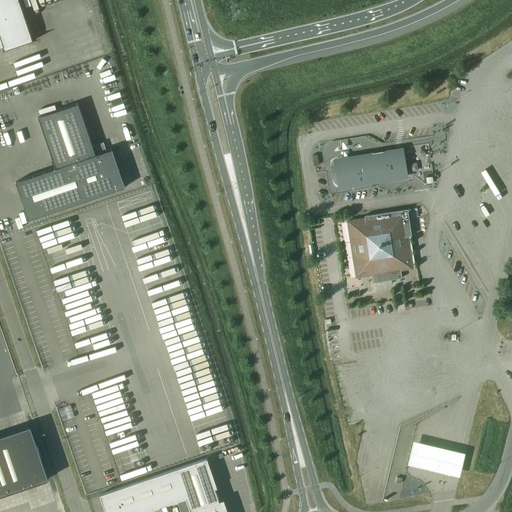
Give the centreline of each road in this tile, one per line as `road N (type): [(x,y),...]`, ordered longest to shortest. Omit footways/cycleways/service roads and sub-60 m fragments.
road 1 (secondary): [(197,69),(304,511)]
road 2 (secondary): [(323,511),(251,242),(217,77)]
road 3 (motorway): [(217,77),(385,32),(453,0)]
road 4 (unknown): [(0,194),(28,124),(44,102),(66,94),(111,121),(142,177)]
road 5 (unclassified): [(78,511),(0,288)]
road 6 (motorway): [(415,0),(367,19),(210,53)]
